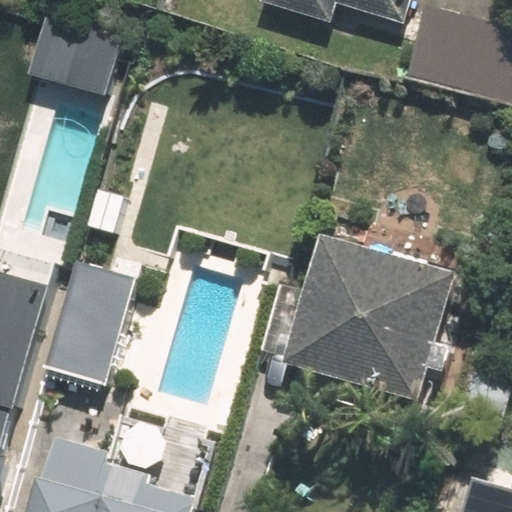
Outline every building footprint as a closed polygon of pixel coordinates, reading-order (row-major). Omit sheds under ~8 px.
[(276,0),(274,8),(346,27),(350,11),(414,28),(421,0),(276,0)] [(511,44),(511,21),(433,1),(413,79),(498,101),(511,44)] [(136,33),(56,12),(33,98),(113,119),(136,33)] [(467,270),(338,233),(321,294),(290,285),(270,354),(431,400),(467,270)] [(144,273),(88,259),(59,373),(114,387),(144,273)] [(0,511),(8,511),(26,456),(15,453),(66,287),(0,266),(0,511)] [(511,348),(480,341),(466,402),(511,413),(511,348)] [(137,451),(67,432),(44,511),(208,511),(214,492),(132,469),(137,451)] [(511,511),(511,503),(482,495),(477,511),(511,511)] [(337,511),(302,503),(299,511),(337,511)]
